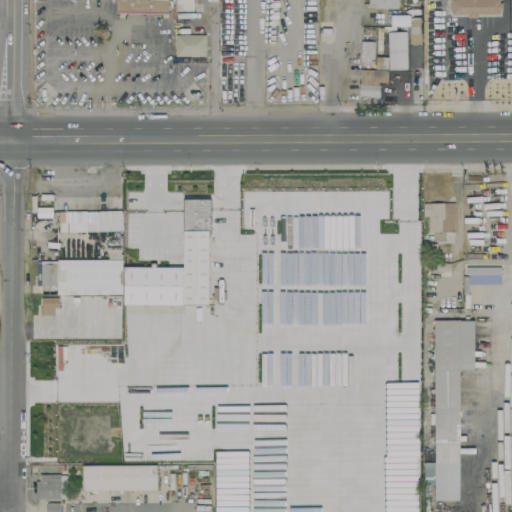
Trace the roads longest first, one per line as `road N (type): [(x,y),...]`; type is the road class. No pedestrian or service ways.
road 1 (secondary): [(121,136),(511,135)]
road 2 (residential): [(13,137),(15,511)]
road 3 (tertiary): [(15,0),(13,137)]
